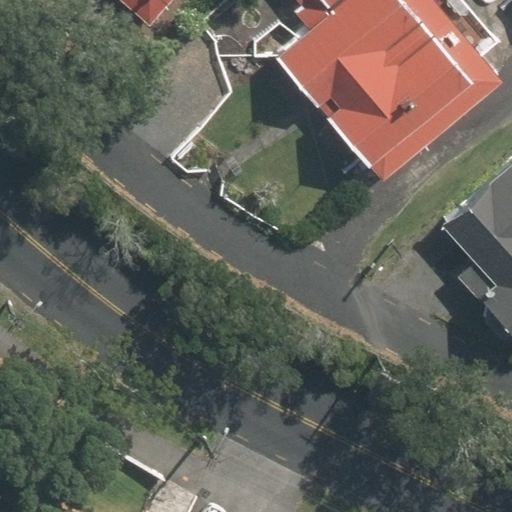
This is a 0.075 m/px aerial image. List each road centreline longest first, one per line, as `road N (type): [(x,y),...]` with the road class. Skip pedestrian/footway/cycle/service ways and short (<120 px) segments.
road 1 (secondary): [(482,511),(226,381),(153,334),(0,207)]
road 2 (unknown): [(350,305),(511,113)]
